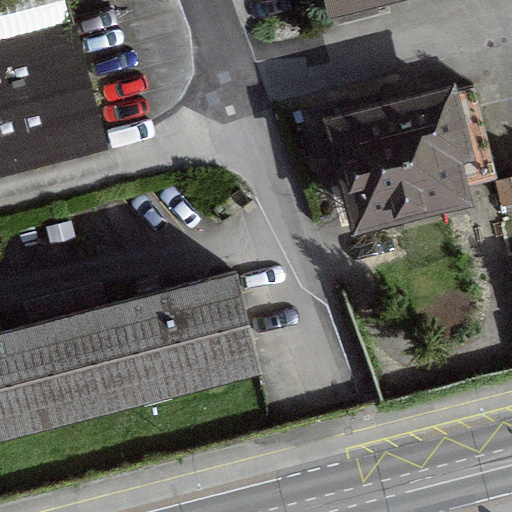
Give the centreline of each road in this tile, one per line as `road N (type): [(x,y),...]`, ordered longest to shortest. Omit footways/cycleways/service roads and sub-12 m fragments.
road 1 (residential): [(230,89),(511,15)]
road 2 (primary): [(295,511),(511,455)]
road 3 (residential): [(230,89),(305,299)]
